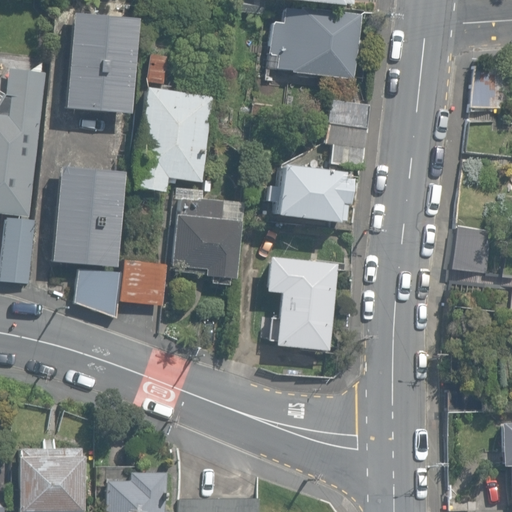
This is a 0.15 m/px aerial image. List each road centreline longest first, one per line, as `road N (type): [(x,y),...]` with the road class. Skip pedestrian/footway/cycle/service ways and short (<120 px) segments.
road 1 (tertiary): [(429,18),(396,289),(390,450)]
road 2 (tertiary): [(390,450),(317,437),(96,356),(0,333)]
